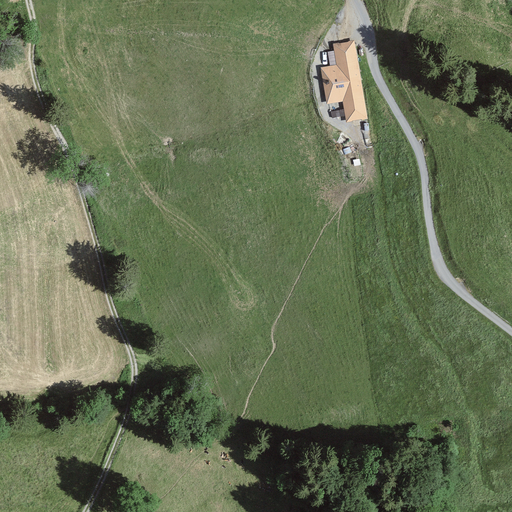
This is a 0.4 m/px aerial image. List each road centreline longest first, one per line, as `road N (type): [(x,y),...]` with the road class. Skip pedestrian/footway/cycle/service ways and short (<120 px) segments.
road 1 (track): [(25,0),(30,71),(74,175),(132,369),(119,434),(82,511)]
road 2 (unclassified): [(354,0),(376,72),(419,153),(438,264),(457,289),(511,330)]
